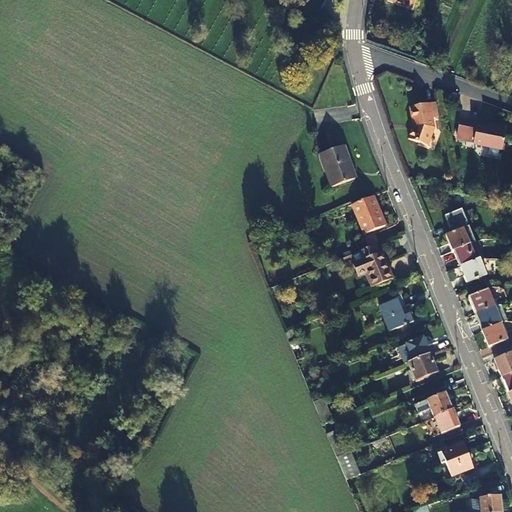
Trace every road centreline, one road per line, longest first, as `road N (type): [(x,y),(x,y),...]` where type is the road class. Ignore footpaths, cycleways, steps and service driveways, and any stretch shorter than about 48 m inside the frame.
road 1 (residential): [(511,465),(388,162),(353,49)]
road 2 (residential): [(353,49),(511,105)]
